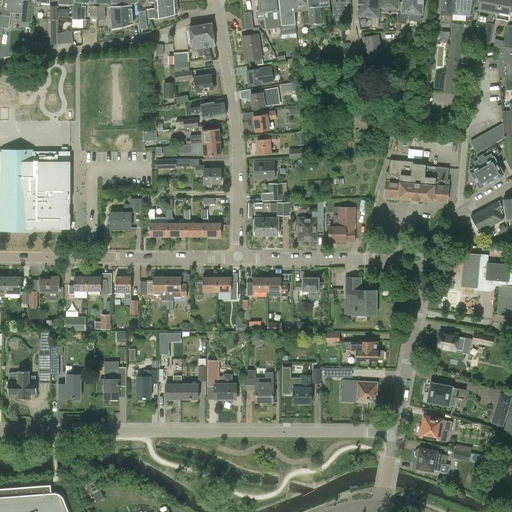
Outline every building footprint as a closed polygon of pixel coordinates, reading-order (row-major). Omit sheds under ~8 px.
[(4,11),(11,12),(11,0),(0,0),(0,14),(4,15),(4,11)] [(11,0),(11,12),(23,13),(22,21),(32,22),(33,6),(34,0),(35,1),(35,0),(11,0)] [(89,3),(89,0),(74,0),(74,6),(73,20),(78,20),(78,26),(84,26),(84,18),(86,18),(86,8),(80,7),(80,3),(89,3)] [(105,7),(112,7),(112,0),(92,0),(92,7),(91,7),(90,18),(98,18),(98,14),(106,14),(105,7)] [(258,0),(260,13),(265,12),(266,28),(279,27),(282,27),(279,0),(258,0)] [(295,12),(293,0),(279,0),(282,27),(282,29),(284,29),(295,28),(296,28),(294,13),(295,12)] [(308,11),(307,0),(293,0),(295,12),(301,12),(308,11)] [(330,14),(330,6),(329,0),(307,0),(308,11),(309,11),(310,23),(321,22),(321,15),(330,14)] [(332,0),(333,3),(343,2),(344,18),(352,17),(350,2),(349,0),(332,0)] [(379,18),(379,13),(379,7),(379,0),(358,0),(358,16),(372,17),(371,28),(378,29),(378,18),(379,18)] [(379,13),(398,15),(398,13),(398,8),(398,0),(379,0),(379,7),(379,13)] [(398,15),(397,23),(397,31),(400,31),(401,23),(405,24),(406,16),(410,16),(410,20),(420,21),(421,14),(422,15),(423,0),(402,0),(402,13),(398,13),(398,15)] [(441,23),(451,24),(452,0),(442,0),(441,16),(441,23)] [(452,0),(451,24),(451,31),(450,42),(448,56),(448,59),(444,92),(456,94),(465,25),(471,26),(473,12),(474,10),(475,0),(452,0)] [(509,15),(511,0),(479,0),(478,10),(476,21),(472,42),(483,44),(483,43),(490,45),(494,24),(492,24),(494,14),(498,15),(499,13),(509,15)] [(179,14),(178,4),(156,6),(156,10),(149,10),(149,20),(156,19),(179,14)] [(132,6),(121,7),(111,8),(113,30),(134,25),(132,6)] [(4,15),(2,27),(4,27),(9,28),(11,12),(4,11),(4,15)] [(308,13),(301,13),(302,24),(309,23),(308,13)] [(499,13),(498,15),(497,19),(508,21),(509,15),(499,13)] [(253,28),(251,15),(244,15),(245,24),(246,29),(253,28)] [(384,32),(397,31),(397,23),(383,23),(384,32)] [(211,55),(210,48),(216,47),(212,24),(189,29),(193,51),(199,50),(200,57),(205,56),(206,61),(212,60),(211,55)] [(282,27),(279,27),(279,30),(281,30),(281,35),(296,34),(296,28),(295,28),(284,29),(282,29),(282,27)] [(74,40),(73,31),(58,31),(58,41),(74,40)] [(367,60),(383,57),(379,34),(362,37),(367,60)] [(245,61),(262,58),(258,35),(242,37),(245,61)] [(345,61),(359,59),(358,47),(344,49),(345,61)] [(511,49),(503,48),(497,47),(499,78),(505,77),(506,90),(511,89),(511,49)] [(174,54),(175,63),(189,62),(188,53),(174,54)] [(175,63),(175,73),(189,71),(189,62),(175,63)] [(246,83),(248,84),(249,84),(249,86),(261,84),(262,85),(274,83),(272,67),(247,71),(247,73),(245,76),(246,83)] [(177,82),(193,79),(192,72),(175,75),(177,82)] [(435,74),(434,88),(443,89),(445,75),(435,74)] [(197,93),(214,90),(212,76),(195,78),(197,93)] [(174,98),(173,82),(164,83),(164,98),(174,98)] [(291,83),(283,84),(284,92),(292,91),(291,83)] [(262,91),(262,93),(251,95),(253,109),(265,107),(264,97),(272,96),(271,89),(262,91)] [(224,100),(201,104),(192,106),(193,113),(202,111),(204,120),(227,116),(224,100)] [(511,110),(502,112),(506,159),(511,169),(511,110)] [(256,132),(270,130),(268,120),(277,119),(275,111),(266,113),(259,114),(259,117),(254,117),(255,123),(253,123),(252,125),(252,129),(254,131),(256,130),(256,132)] [(184,129),(199,127),(197,119),(184,120),(184,129)] [(500,140),(494,129),(488,132),(494,143),(500,140)] [(203,131),(203,136),(190,137),(191,144),(198,144),(204,143),(204,144),(221,143),(219,130),(203,131)] [(145,131),(145,140),(158,140),(157,131),(145,131)] [(296,133),(298,145),(305,144),(303,132),(296,133)] [(488,132),(482,135),(489,146),(494,143),(488,132)] [(451,134),(439,133),(438,144),(450,145),(451,134)] [(482,135),(477,138),(483,149),(489,146),(482,135)] [(265,137),(266,140),(257,141),(258,155),(271,154),(271,143),(277,142),(276,136),(265,137)] [(483,149),(477,138),(471,142),(477,153),(483,149)] [(198,144),(191,144),(192,153),(199,152),(205,152),(205,157),(222,156),(221,143),(204,144),(204,143),(198,144)] [(500,154),(496,146),(471,160),(475,168),(469,171),(479,189),(489,183),(489,184),(495,180),(494,180),(504,175),(494,158),(500,154)] [(423,157),(423,150),(410,148),(409,156),(423,157)] [(289,149),(290,158),(306,157),(306,149),(289,149)] [(0,228),(71,229),(71,213),(70,213),(70,203),(71,203),(70,161),(70,151),(0,151),(0,228)] [(304,167),(318,167),(317,157),(307,158),(303,158),(304,167)] [(156,168),(177,168),(176,159),(156,160),(156,168)] [(385,196),(400,197),(415,198),(446,201),(448,186),(449,186),(449,180),(447,180),(449,168),(424,166),(412,165),(413,162),(390,160),(389,172),(387,172),(386,180),(387,180),(385,196)] [(255,179),(275,179),(274,162),(255,162),(255,179)] [(222,170),(206,170),(205,167),(197,167),(197,175),(205,175),(205,186),(212,186),(212,184),(222,184),(222,170)] [(262,201),(283,201),(282,184),(269,184),(269,193),(262,193),(262,201)] [(504,206),(506,218),(506,222),(511,220),(511,198),(503,200),(504,206)] [(125,205),(125,213),(112,213),(112,229),(132,229),(132,211),(141,211),(142,199),(130,199),(130,205),(125,205)] [(169,237),(186,237),(186,224),(172,224),(172,210),(173,210),(173,200),(168,200),(168,210),(166,210),(166,219),(168,219),(168,224),(169,224),(169,237)] [(296,226),(296,231),(299,234),(299,240),(316,241),(316,227),(323,227),(323,201),(318,201),(318,212),(312,212),(312,219),(299,218),(299,223),(296,226)] [(290,203),(277,202),(277,215),(290,215),(290,203)] [(501,211),(502,210),(499,202),(471,216),(479,232),(503,220),(500,215),(502,214),(501,211)] [(355,241),(355,230),(355,207),(334,207),(334,227),(330,227),(329,241),(355,241)] [(151,237),(169,237),(169,224),(168,224),(155,224),(155,210),(149,210),(149,219),(150,219),(150,224),(151,224),(151,237)] [(255,218),(255,236),(279,236),(278,218),(255,218)] [(186,237),(204,237),(204,224),(186,224),(186,237)] [(222,237),(222,224),(204,224),(204,237),(222,237)] [(461,286),(461,287),(477,288),(483,288),(485,288),(487,287),(487,285),(500,286),(497,315),(511,316),(511,265),(510,265),(510,264),(509,264),(489,263),(489,262),(488,262),(488,255),(464,253),(464,254),(465,254),(463,270),(462,269),(462,270),(463,270),(462,286),(461,286)] [(21,293),(21,277),(5,277),(5,293),(21,293)] [(60,288),(60,277),(53,277),(53,280),(41,280),(41,292),(60,292),(60,288)] [(88,290),(88,277),(75,277),(75,286),(69,286),(69,294),(75,294),(75,290),(88,290)] [(108,280),(102,280),(102,277),(88,277),(88,290),(102,290),(102,294),(109,295),(109,279),(108,279),(108,280)] [(131,298),(133,298),(132,277),(117,277),(117,293),(125,293),(124,304),(131,304),(131,300),(131,298)] [(162,300),(168,300),(168,278),(155,277),(155,282),(147,282),(147,294),(161,295),(161,300),(162,300)] [(182,283),(182,278),(168,278),(168,300),(173,300),(173,297),(188,297),(188,283),(182,283)] [(204,292),(218,292),(218,278),(203,278),(203,283),(197,283),(196,295),(204,295),(204,292)] [(239,283),(232,283),(232,278),(218,278),(218,292),(232,292),(232,300),(238,300),(239,283)] [(255,292),(268,292),(268,278),(254,278),(254,283),(247,283),(247,296),(255,296),(255,292)] [(282,283),(282,278),(268,278),(268,292),(282,293),(282,296),(288,296),(289,283),(282,283)] [(323,283),(320,283),(320,279),(303,279),(303,285),(295,285),(295,290),(303,290),(303,292),(309,292),(309,298),(319,298),(319,292),(320,292),(320,288),(323,288),(323,283)] [(377,315),(377,291),(361,291),(361,279),(347,279),(347,315),(377,315)] [(30,291),(30,304),(30,308),(37,308),(38,308),(38,291),(30,291)] [(109,329),(110,315),(102,315),(101,329),(109,329)] [(85,317),(65,317),(65,330),(85,330),(85,317)] [(281,331),(281,323),(268,322),(268,331),(281,331)] [(126,339),(126,332),(117,332),(118,340),(126,339)] [(437,348),(440,348),(439,350),(447,351),(447,350),(469,353),(471,339),(440,333),(437,348)] [(492,347),(494,337),(474,333),(473,339),(472,343),(492,347)] [(378,342),(358,342),(344,342),(344,351),(358,351),(358,360),(384,361),(384,351),(378,351),(378,342)] [(169,355),(169,343),(160,343),(160,355),(169,355)] [(50,371),(50,358),(39,358),(39,370),(38,370),(38,371),(50,371)] [(59,375),(59,358),(51,358),(51,375),(59,375)] [(237,384),(232,384),(232,374),(224,374),(224,376),(219,376),(219,360),(208,360),(208,384),(215,384),(215,397),(222,397),(222,400),(234,400),(234,391),(237,391),(237,384)] [(119,399),(119,386),(127,386),(127,367),(119,367),(119,369),(105,369),(105,379),(100,379),(100,391),(105,391),(105,399),(119,399)] [(146,370),(146,377),(137,377),(137,399),(151,399),(151,383),(158,383),(158,381),(158,370),(146,370)] [(18,395),(18,398),(29,398),(29,394),(37,394),(37,382),(36,382),(36,376),(29,376),(29,371),(18,371),(18,381),(8,381),(8,395),(18,395)] [(272,402),(274,402),(274,379),(274,372),(265,372),(265,379),(256,379),(256,371),(247,371),(247,390),(257,390),(257,402),(266,402),(266,404),(267,405),(271,405),(272,404),(272,402)] [(81,399),(82,375),(67,375),(67,385),(59,384),(59,399),(81,399)] [(182,383),(181,383),(181,375),(173,375),(173,383),(167,384),(167,400),(178,399),(182,398),(182,383)] [(311,388),(311,375),(303,375),(302,388),(294,388),(294,397),(295,397),(294,404),(312,403),(312,388),(311,388)] [(355,381),(343,380),(342,394),(356,395),(356,402),(369,403),(369,400),(374,400),(375,395),(377,395),(377,385),(367,385),(367,382),(357,381),(357,383),(355,382),(355,381)] [(191,398),(191,399),(199,399),(199,383),(182,383),(182,398),(191,398)] [(463,397),(464,391),(451,389),(452,387),(431,383),(429,392),(426,392),(425,400),(428,400),(428,401),(455,406),(456,396),(463,397)] [(503,427),(511,397),(500,393),(494,413),(491,423),(503,427)] [(511,402),(510,411),(509,410),(503,432),(502,435),(511,438),(511,402)] [(447,440),(448,430),(450,431),(452,422),(441,420),(425,417),(423,428),(421,428),(420,434),(422,434),(421,435),(447,440)] [(435,452),(418,449),(415,451),(414,455),(417,458),(419,458),(417,467),(432,470),(434,462),(446,464),(447,455),(435,453),(435,452)] [(468,461),(471,452),(455,450),(453,459),(468,461)] [(0,511),(68,511),(64,499),(63,497),(61,496),(59,494),(58,493),(56,493),(53,493),(51,493),(51,486),(0,489),(0,511)] [(100,489),(94,492),(97,500),(104,498),(100,489)]
